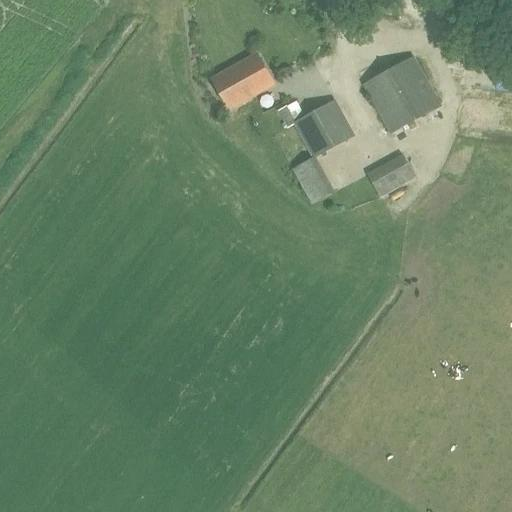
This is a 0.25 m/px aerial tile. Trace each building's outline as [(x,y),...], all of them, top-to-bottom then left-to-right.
[(231,109),(275,84),(259,55),(214,80),(231,109)] [(511,64),(468,57),(462,93),(511,100),(511,64)] [(441,106),(414,58),(366,84),(393,133),(441,106)] [(336,101),(297,123),(315,158),(355,136),(336,101)] [(290,127),(297,123),(288,107),(281,111),(290,127)] [(417,177),(405,156),(370,176),(382,197),(417,177)] [(337,192),(317,157),(294,170),(313,206),(337,192)]
